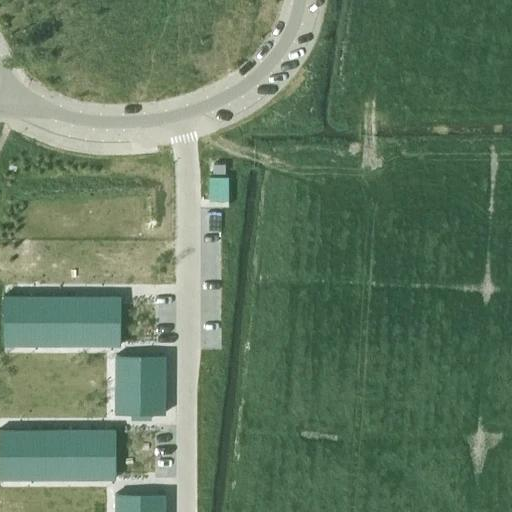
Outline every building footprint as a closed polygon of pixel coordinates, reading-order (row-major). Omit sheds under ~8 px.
[(135,76),(213,76),(213,0),(67,0),(68,7),(144,7),(144,47),(135,47),(135,76)] [(229,175),(210,175),(210,199),(229,199),(229,175)] [(10,260),(10,308),(30,308),(30,260),(10,260)] [(30,260),(30,308),(50,308),(50,260),(30,260)] [(50,260),(50,308),(70,308),(70,260),(50,260)] [(71,260),(71,308),(90,308),(90,260),(71,260)] [(91,260),(91,308),(110,308),(110,260),(91,260)] [(111,260),(111,308),(131,308),(131,260),(111,260)] [(126,322),(126,383),(175,383),(175,322),(126,322)] [(5,397),(5,445),(24,445),(24,397),(5,397)] [(25,397),(25,445),(45,445),(45,397),(25,397)] [(45,397),(45,445),(65,445),(65,397),(45,397)] [(65,397),(65,445),(85,445),(85,397),(65,397)] [(86,397),(86,445),(105,445),(105,397),(86,397)] [(106,397),(106,445),(125,445),(125,397),(106,397)] [(126,459),(125,511),(174,511),(174,459),(126,459)]
